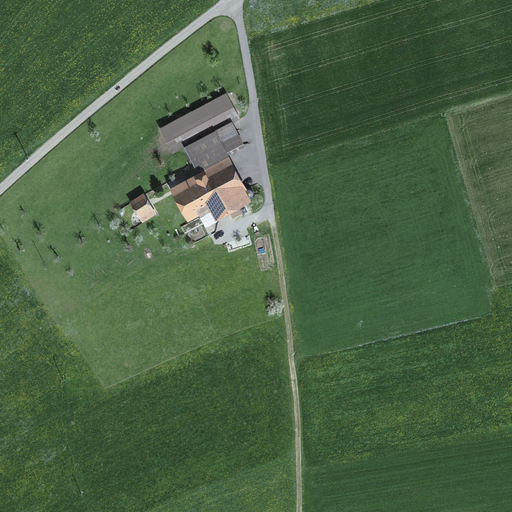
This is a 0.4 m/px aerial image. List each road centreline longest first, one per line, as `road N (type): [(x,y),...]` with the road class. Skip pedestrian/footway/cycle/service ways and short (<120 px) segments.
road 1 (track): [(230,0),(291,345),(298,511)]
road 2 (track): [(226,0),(0,191)]
